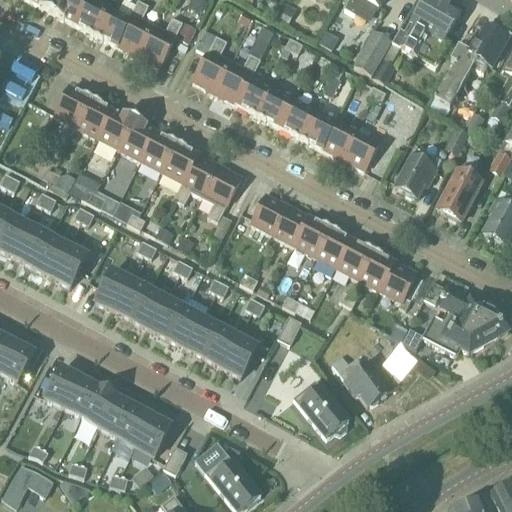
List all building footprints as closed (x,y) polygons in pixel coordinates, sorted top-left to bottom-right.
[(60,0),(31,0),(27,7),(38,13),(38,14),(50,20),(60,0)] [(74,31),(89,2),(84,0),(60,0),(50,20),(62,27),(63,26),(74,31)] [(202,5),(204,0),(193,0),(188,10),(197,15),(199,12),(203,14),(206,7),(202,5)] [(234,0),(250,9),(254,0),(234,0)] [(363,5),(377,14),(385,0),(352,0),(351,2),(351,3),(344,15),(353,21),(363,5)] [(399,36),(391,50),(397,53),(415,63),(420,55),(439,66),(448,50),(444,48),(460,19),(427,0),(425,0),(403,38),(399,36)] [(89,2),(74,31),(84,37),(84,38),(93,42),(108,12),(89,2)] [(108,12),(93,42),(101,47),(102,46),(113,52),(135,11),(124,5),(117,17),(108,12)] [(135,11),(113,52),(127,59),(126,60),(135,65),(153,31),(141,25),(148,12),(137,7),(135,11)] [(273,24),(286,31),(294,17),(281,10),(273,24)] [(153,31),(135,65),(144,69),(145,68),(158,75),(175,43),(181,30),(171,24),(164,37),(153,31)] [(175,43),(187,49),(194,34),(183,28),(181,30),(175,43)] [(482,80),(486,72),(490,74),(506,46),(485,33),(476,49),(473,48),(467,59),(457,54),(449,68),(454,70),(445,87),(444,86),(432,106),(448,115),(471,74),(482,80)] [(204,96),(213,101),(231,67),(219,61),(226,49),(204,37),(194,57),(205,62),(191,88),(204,95),(204,96)] [(372,37),(351,73),(369,82),(389,47),(372,37)] [(290,58),(295,48),(288,44),(283,54),(290,58)] [(295,48),(290,58),(296,61),(302,51),(295,48)] [(495,106),(498,108),(508,112),(511,103),(511,57),(498,82),(506,86),(495,106)] [(242,73),(231,67),(213,101),(222,106),(222,105),(236,112),(251,83),(259,67),(249,61),(242,73)] [(388,69),(380,65),(370,83),(383,90),(394,72),(388,69)] [(325,78),(331,82),(336,72),(330,69),(325,78)] [(343,75),(336,72),(331,82),(338,85),(343,75)] [(271,93),(251,83),(236,112),(247,118),(246,119),(255,123),(271,93)] [(330,104),(339,87),(330,83),(321,100),(330,104)] [(265,127),(277,133),(292,104),(271,93),(255,123),(264,128),(265,127)] [(366,103),(373,106),(378,96),(371,93),(366,103)] [(53,123),(75,135),(91,105),(82,100),(82,101),(69,94),(53,123)] [(384,100),(378,96),(373,106),(379,110),(384,100)] [(314,116),(292,104),(277,133),(289,140),(289,141),(298,146),(314,116)] [(91,105),(75,135),(95,145),(110,116),(100,110),(91,105)] [(508,112),(498,108),(490,123),(499,128),(508,112)] [(95,145),(118,157),(134,127),(121,121),(121,122),(110,116),(95,145)] [(335,127),(314,116),(298,146),(307,150),(307,149),(320,156),(335,127)] [(473,119),(463,138),(473,143),(483,125),(473,119)] [(146,134),(134,127),(118,157),(141,169),(156,140),(146,135),(146,134)] [(335,127),(320,156),(332,162),(331,163),(340,168),(356,138),(335,127)] [(511,130),(502,147),(511,152),(511,130)] [(444,155),(456,161),(467,141),(455,135),(444,155)] [(356,138),(340,168),(349,173),(350,172),(363,178),(378,149),(356,138)] [(141,169),(160,180),(176,149),(167,145),(167,146),(156,140),(141,169)] [(185,154),(176,149),(160,180),(180,190),(196,161),(185,155),(185,154)] [(413,203),(416,205),(423,192),(426,194),(436,177),(435,176),(440,167),(415,154),(409,164),(408,164),(393,194),(404,199),(404,203),(410,206),(413,203)] [(497,157),(486,175),(500,182),(510,164),(497,157)] [(189,199),(201,205),(219,172),(210,167),(209,168),(196,161),(180,190),(172,206),(183,212),(189,199)] [(219,172),(201,205),(212,211),(206,224),(217,229),(240,184),(227,177),(228,176),(219,172)] [(41,185),(54,192),(59,182),(58,182),(46,175),(41,185)] [(456,227),(459,228),(466,214),(469,214),(474,206),(473,203),(474,199),(479,190),(456,178),(436,216),(447,222),(447,225),(454,229),(456,227)] [(5,180),(0,188),(0,191),(6,195),(12,184),(5,180)] [(59,182),(54,192),(66,199),(74,184),(66,180),(58,182),(59,182)] [(12,184),(6,195),(13,198),(19,188),(12,184)] [(90,211),(95,201),(85,196),(80,206),(90,211)] [(41,200),(35,210),(42,214),(48,203),(41,200)] [(501,250),(505,252),(511,237),(511,203),(504,200),(499,210),(494,207),(488,218),(492,220),(482,239),(492,245),(493,249),(498,251),(501,250)] [(105,206),(95,201),(90,211),(99,216),(105,206)] [(272,242),(287,212),(278,208),(265,202),(250,231),(272,242)] [(48,203),(42,214),(49,218),(55,207),(48,203)] [(287,212),(272,242),(293,253),(308,224),(296,218),(296,217),(287,212)] [(79,214),(73,225),(80,228),(86,218),(79,214)] [(0,217),(0,248),(13,225),(0,217)] [(86,218),(80,228),(87,232),(93,222),(86,218)] [(132,234),(138,224),(131,220),(126,230),(132,234)] [(144,227),(138,224),(132,234),(139,237),(144,227)] [(293,253),(314,265),(330,234),(321,230),(321,231),(308,224),(293,253)] [(13,225),(0,248),(0,258),(14,266),(31,234),(13,225)] [(168,251),(173,240),(159,233),(153,244),(168,251)] [(31,234),(14,266),(32,276),(49,244),(31,234)] [(314,265),(335,276),(351,247),(338,240),(339,239),(330,234),(314,265)] [(49,244),(32,276),(50,285),(67,253),(49,244)] [(141,247),(136,258),(143,262),(148,251),(141,247)] [(357,287),(372,257),(364,252),(363,253),(351,247),(335,276),(357,287)] [(148,251),(143,262),(150,265),(155,255),(148,251)] [(67,253),(50,285),(69,295),(86,263),(67,253)] [(372,257),(357,287),(378,298),(393,269),(381,262),(381,261),(372,257)] [(177,266),(172,277),(179,281),(185,270),(177,266)] [(393,269),(378,298),(400,309),(397,314),(404,317),(409,307),(403,304),(415,281),(416,281),(416,280),(406,274),(406,275),(393,269)] [(185,270),(179,281),(186,285),(192,274),(185,270)] [(111,277),(94,309),(112,319),(129,287),(111,277)] [(239,290),(245,293),(250,284),(244,280),(239,290)] [(250,284),(245,293),(252,297),(257,287),(250,284)] [(213,285),(208,296),(215,300),(220,289),(213,285)] [(129,287),(112,319),(130,328),(147,296),(129,287)] [(220,289),(215,300),(222,304),(228,293),(220,289)] [(445,318),(496,344),(507,338),(507,328),(469,308),(468,309),(445,297),(431,290),(422,306),(445,318)] [(147,296),(130,328),(148,338),(165,306),(147,296)] [(344,311),(349,302),(343,298),(338,308),(344,311)] [(349,302),(344,311),(351,315),(356,305),(349,302)] [(281,312),(288,316),(293,306),(286,303),(281,312)] [(249,304),(244,315),(251,319),(257,308),(249,304)] [(165,306),(148,338),(166,348),(183,316),(165,306)] [(293,306),(288,316),(294,319),(299,310),(293,306)] [(257,308),(251,319),(258,323),(264,312),(257,308)] [(183,316),(166,348),(184,357),(201,325),(183,316)] [(496,344),(445,318),(441,326),(434,322),(421,345),(454,362),(458,355),(467,360),(496,344)] [(201,325),(184,357),(202,367),(220,335),(201,325)] [(280,347),(291,353),(302,332),(291,326),(280,347)] [(401,348),(413,355),(421,340),(409,334),(401,348)] [(220,335),(202,367),(220,376),(238,344),(220,335)] [(0,375),(14,350),(0,342),(0,375)] [(238,344),(220,376),(239,386),(256,354),(238,344)] [(400,386),(410,373),(415,365),(403,355),(399,347),(391,358),(397,363),(387,375),(400,386)] [(0,383),(16,392),(33,360),(14,350),(0,375),(0,383)] [(336,379),(343,388),(354,403),(357,401),(366,413),(369,411),(371,412),(377,409),(376,406),(386,399),(369,374),(366,373),(362,375),(358,369),(354,366),(346,373),(336,379)] [(61,416),(78,384),(59,374),(42,406),(61,416)] [(78,384),(61,416),(79,425),(96,393),(78,384)] [(314,387),(292,405),(308,424),(312,429),(315,433),(325,447),(334,440),(339,442),(345,436),(345,431),(347,429),(314,387)] [(114,403),(96,393),(79,425),(97,435),(114,403)] [(97,435),(115,444),(132,413),(114,403),(97,435)] [(150,422),(132,413),(115,444),(133,454),(150,422)] [(152,464),(169,432),(150,422),(133,454),(152,464)] [(33,453),(27,464),(34,468),(40,457),(33,453)] [(174,454),(162,476),(174,482),(185,460),(174,454)] [(40,457),(34,468),(41,472),(47,461),(40,457)] [(226,462),(204,480),(220,499),(224,504),(229,511),(249,511),(259,504),(226,462)] [(70,470),(67,482),(75,484),(78,472),(70,470)] [(78,472),(75,484),(83,486),(86,475),(78,472)] [(111,482),(108,493),(116,495),(118,484),(111,482)] [(118,484),(116,495),(124,497),(126,486),(118,484)] [(488,499),(494,511),(511,511),(511,489),(511,488),(488,499)] [(179,511),(173,503),(161,511),(179,511)]
